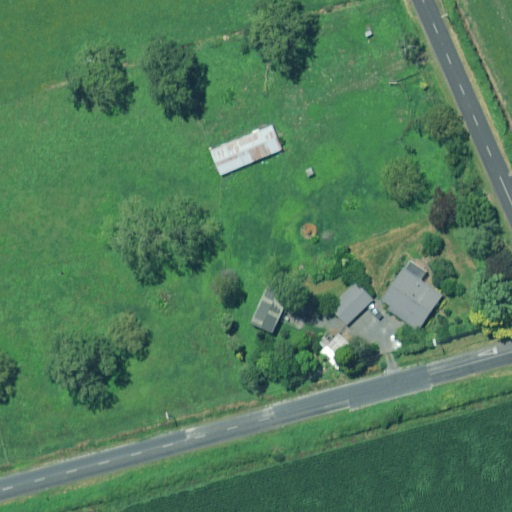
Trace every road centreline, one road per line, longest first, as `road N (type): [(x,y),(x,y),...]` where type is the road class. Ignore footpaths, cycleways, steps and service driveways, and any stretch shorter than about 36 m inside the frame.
road 1 (unclassified): [(511,352),(0,488)]
road 2 (unclassified): [(424,0),(511,200)]
